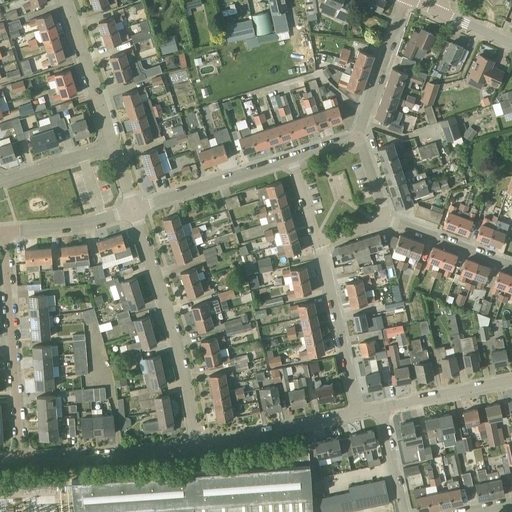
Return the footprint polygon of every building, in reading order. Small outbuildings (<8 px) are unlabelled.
[(47,2),(46,0),(30,0),(31,2),(23,4),(25,10),(47,2)] [(116,0),(91,0),(95,10),(106,6),(117,3),(116,0)] [(274,22),(274,24),(275,30),(276,33),(288,30),(284,12),(287,11),(285,2),(284,0),(269,0),(274,22)] [(303,0),(306,15),(308,25),(318,23),(316,12),(321,11),(335,18),(348,24),(351,0),(350,0),(303,0)] [(386,1),(384,0),(356,0),(357,0),(355,6),(368,13),(371,7),(381,12),(386,1)] [(18,16),(16,10),(5,14),(7,20),(18,16)] [(40,29),(54,24),(51,13),(28,20),(31,27),(39,24),(40,29)] [(115,23),(123,20),(121,15),(110,18),(98,22),(103,35),(117,30),(115,23)] [(18,29),(22,28),(19,20),(8,24),(10,31),(18,29)] [(54,24),(40,29),(44,41),(58,36),(54,24)] [(354,34),(358,34),(360,32),(360,28),(358,25),(354,25),(352,28),(352,32),(354,34)] [(253,27),(244,29),(244,32),(231,35),(232,41),(246,39),(255,38),(253,27)] [(18,29),(10,31),(9,32),(11,38),(20,35),(18,29)] [(434,35),(424,30),(421,29),(419,33),(414,31),(405,50),(404,54),(412,58),(413,56),(418,58),(424,56),(428,48),(434,35)] [(117,30),(103,35),(107,47),(129,40),(127,35),(125,36),(120,37),(118,30),(117,30)] [(150,31),(132,37),(134,44),(152,38),(150,31)] [(58,36),(44,41),(47,52),(62,47),(58,36)] [(259,45),(257,37),(255,38),(246,39),(247,48),(259,45)] [(463,48),(451,42),(447,51),(446,50),(438,69),(446,72),(448,67),(445,65),(447,60),(456,64),(458,59),(463,49),(463,48)] [(176,43),(159,47),(161,55),(178,50),(176,43)] [(62,47),(47,52),(50,59),(42,62),(43,66),(66,59),(62,47)] [(343,47),(339,57),(347,60),(349,55),(351,50),(343,47)] [(114,69),(129,64),(126,57),(134,55),(132,49),(121,53),(110,57),(114,69)] [(359,50),(357,57),(355,62),(370,67),(374,55),(359,50)] [(503,72),(491,67),(493,61),(479,55),(470,76),(485,82),(497,87),(503,72)] [(338,62),(337,63),(345,65),(346,66),(347,60),(339,57),(339,58),(338,62)] [(413,69),(416,62),(402,57),(400,65),(404,67),(413,69)] [(144,74),(141,72),(140,73),(136,62),(129,64),(114,69),(118,82),(133,77),(134,82),(146,78),(144,74)] [(355,62),(355,63),(351,75),(365,80),(370,67),(355,62)] [(32,74),(30,67),(23,69),(25,76),(32,74)] [(403,71),(392,68),(388,80),(403,85),(403,86),(411,88),(413,82),(421,84),(425,73),(413,69),(404,67),(403,71)] [(323,70),(327,78),(332,75),(328,68),(323,70)] [(19,69),(6,73),(9,82),(21,78),(19,69)] [(73,81),(69,70),(58,74),(47,77),(48,81),(56,79),(58,86),(73,81)] [(161,75),(151,78),(153,85),(163,82),(161,75)] [(365,80),(351,75),(348,82),(340,79),(338,85),(350,88),(361,92),(365,80)] [(23,80),(11,84),(13,93),(26,89),(23,80)] [(398,97),(403,86),(403,85),(388,80),(384,92),(398,97)] [(77,93),(76,90),(73,81),(58,86),(61,93),(53,96),(54,100),(65,97),(77,93)] [(440,84),(428,82),(421,101),(433,105),(440,84)] [(325,85),(319,87),(322,97),(328,95),(325,85)] [(126,107),(141,102),(138,94),(147,92),(145,87),(133,91),(122,94),(126,107)] [(503,100),(511,97),(511,90),(501,94),(503,97),(503,100)] [(384,92),(379,104),(394,110),(396,104),(404,107),(404,106),(412,108),(413,103),(407,100),(398,97),(384,92)] [(280,96),(280,97),(279,94),(270,97),(274,110),(278,109),(282,124),(276,126),(281,141),(293,137),(280,96)] [(306,133),(301,118),(294,120),(285,95),(280,96),(293,137),(306,133)] [(311,106),(313,114),(318,129),(330,124),(326,110),(318,112),(316,104),(313,97),(309,98),(308,98),(311,106)] [(482,107),(490,104),(488,97),(480,99),(482,107)] [(511,97),(503,100),(504,100),(500,102),(503,113),(511,110),(511,97)] [(305,108),(311,106),(308,98),(302,100),(305,108)] [(339,109),(335,98),(330,99),(333,107),(326,110),(330,124),(343,120),(339,109)] [(161,109),(160,104),(152,106),(150,99),(141,102),(126,107),(130,119),(145,114),(153,112),(161,109)] [(74,107),(72,100),(60,104),(62,111),(74,107)] [(223,103),(225,110),(233,108),(231,101),(223,103)] [(32,103),(18,107),(21,117),(35,113),(32,103)] [(44,103),(33,106),(35,112),(46,109),(44,103)] [(402,113),(394,110),(379,104),(375,117),(390,122),(388,129),(401,133),(403,126),(398,125),(402,113)] [(437,122),(431,104),(423,107),(429,124),(437,122)] [(0,108),(0,117),(11,115),(9,110),(1,112),(0,108)] [(161,109),(153,112),(154,117),(163,114),(161,109)] [(63,117),(61,118),(59,113),(49,117),(50,123),(40,126),(42,133),(47,148),(58,144),(54,130),(59,128),(60,131),(67,129),(63,117)] [(85,119),(83,113),(70,118),(71,123),(66,125),(71,138),(76,136),(76,138),(90,134),(85,119)] [(258,115),(261,123),(267,121),(264,114),(264,113),(258,115)] [(149,127),(145,115),(145,114),(130,119),(134,131),(149,127)] [(313,114),(308,116),(301,118),(306,133),(318,129),(313,114)] [(261,123),(258,115),(253,117),(256,125),(261,123)] [(440,121),(442,127),(456,122),(454,116),(440,121)] [(18,140),(25,138),(19,118),(11,120),(13,127),(18,140)] [(0,127),(1,131),(11,128),(13,127),(11,120),(0,124),(0,127)] [(461,137),(456,122),(442,127),(447,141),(461,137)] [(156,124),(149,127),(134,131),(138,144),(150,140),(161,137),(160,133),(159,131),(158,131),(156,124)] [(471,125),(463,133),(469,140),(477,132),(471,125)] [(251,134),(249,126),(236,130),(240,142),(244,153),(256,149),(251,134)] [(281,141),(276,126),(264,130),(268,145),(281,141)] [(227,128),(213,132),(218,145),(210,147),(216,162),(228,158),(224,147),(223,144),(231,142),(227,128)] [(268,145),(264,130),(251,134),(256,149),(268,145)] [(216,162),(210,147),(207,137),(200,139),(197,131),(186,135),(188,140),(191,150),(197,148),(203,167),(216,162)] [(42,133),(30,137),(35,152),(47,148),(42,133)] [(188,140),(186,135),(185,133),(176,136),(176,137),(178,143),(188,140)] [(16,158),(12,146),(11,143),(9,137),(0,140),(0,157),(2,162),(16,158)] [(455,146),(456,145),(463,143),(461,137),(455,139),(453,139),(455,146)] [(429,144),(433,156),(439,154),(435,142),(429,144)] [(398,155),(395,146),(394,143),(377,148),(381,161),(398,155)] [(424,146),(428,158),(433,156),(429,144),(424,146)] [(166,151),(164,146),(141,153),(145,166),(160,161),(158,153),(166,151)] [(424,146),(418,148),(422,160),(428,158),(424,146)] [(398,155),(381,161),(385,172),(402,167),(408,165),(406,158),(400,161),(398,155)] [(165,173),(160,161),(145,166),(150,178),(165,173)] [(190,171),(189,165),(181,168),(183,173),(190,171)] [(417,174),(416,169),(404,173),(402,167),(385,172),(389,184),(418,174),(417,174)] [(425,172),(417,174),(418,174),(389,184),(392,196),(428,184),(425,172)] [(496,219),(500,220),(504,221),(511,198),(511,176),(500,209),(500,208),(500,209),(497,217),(496,219)] [(449,188),(446,178),(438,180),(428,184),(392,196),(396,209),(434,196),(432,191),(440,189),(441,191),(449,188)] [(269,198),(284,193),(281,181),(256,189),(260,200),(269,197),(269,198)] [(284,193),(269,198),(273,209),(287,204),(284,193)] [(237,195),(225,199),(228,210),(241,206),(237,195)] [(251,215),(253,220),(266,216),(268,223),(276,220),(276,221),(291,216),(287,204),(273,209),(266,211),(258,213),(251,215)] [(467,235),(475,214),(468,211),(469,206),(464,204),(462,210),(460,216),(455,230),(467,235)] [(418,205),(414,215),(420,218),(424,207),(418,205)] [(432,205),(430,209),(436,211),(442,214),(444,209),(432,205)] [(455,230),(460,216),(454,214),(457,207),(451,205),(447,215),(443,226),(455,230)] [(427,220),(430,209),(424,207),(420,218),(427,220)] [(430,209),(427,220),(432,222),(436,211),(430,209)] [(432,222),(439,224),(442,214),(436,211),(432,222)] [(182,225),(178,214),(163,219),(166,230),(182,225)] [(496,219),(497,217),(493,215),(491,221),(489,220),(489,219),(483,217),(480,227),(476,238),(488,242),(493,229),(495,223),(496,219)] [(291,216),(276,221),(279,232),(294,228),(291,216)] [(503,224),(500,231),(493,229),(488,242),(500,247),(508,226),(503,224)] [(170,241),(185,236),(184,231),(182,225),(166,230),(170,241)] [(276,245),(283,243),(283,244),(298,240),(294,228),(279,232),(273,234),(265,236),(266,241),(275,239),(276,245)] [(185,236),(170,241),(173,252),(196,244),(195,238),(201,236),(200,231),(193,233),(185,236)] [(126,247),(122,234),(109,238),(116,259),(132,254),(129,246),(126,247)] [(379,234),(365,238),(369,252),(383,247),(382,245),(379,234)] [(395,248),(394,249),(406,254),(412,239),(400,235),(399,238),(392,236),(389,246),(395,248)] [(99,249),(103,263),(113,259),(116,259),(109,238),(108,238),(97,242),(99,249)] [(365,238),(363,239),(351,242),(358,262),(366,260),(364,253),(369,252),(365,238)] [(406,254),(407,254),(418,258),(424,243),(412,239),(406,254)] [(276,245),(278,252),(277,252),(278,257),(286,255),(301,251),(298,240),(283,244),(283,243),(276,245)] [(351,242),(338,246),(338,247),(341,255),(342,260),(350,258),(352,264),(342,266),(344,273),(355,271),(359,268),(358,262),(351,242)] [(74,245),(77,266),(77,272),(85,271),(84,268),(90,267),(88,256),(87,244),(74,245)] [(196,244),(173,252),(177,263),(189,259),(200,256),(198,251),(196,245),(196,244)] [(63,261),(63,267),(69,267),(77,266),(74,245),(61,247),(62,259),(63,261)] [(216,256),(218,255),(215,246),(202,250),(206,259),(216,256)] [(332,257),(341,255),(338,247),(334,248),(331,254),(332,257)] [(440,265),(445,251),(433,247),(429,258),(425,268),(431,269),(433,263),(440,265)] [(52,260),(51,256),(51,248),(38,249),(39,263),(40,270),(48,270),(48,274),(53,273),(54,284),(60,283),(58,270),(52,270),(52,269),(52,261),(52,260)] [(38,249),(26,250),(24,250),(26,264),(39,263),(38,249)] [(457,256),(445,251),(440,265),(447,268),(444,275),(449,276),(453,267),(457,256)] [(390,254),(383,256),(387,267),(393,265),(390,254)] [(255,256),(247,258),(247,255),(241,256),(243,263),(246,275),(253,273),(260,272),(260,273),(273,270),(270,257),(257,259),(259,268),(257,268),(255,256)] [(216,256),(206,259),(208,266),(219,263),(216,256)] [(478,263),(466,259),(462,270),(458,280),(464,282),(466,275),(473,277),(478,263)] [(422,263),(417,261),(413,272),(418,274),(422,263)] [(473,277),(479,279),(477,287),(482,289),(490,268),(478,263),(473,277)] [(106,281),(105,278),(102,264),(97,265),(101,283),(106,282),(106,281)] [(373,264),(362,267),(364,274),(373,272),(375,272),(373,264)] [(101,283),(97,265),(91,266),(94,280),(93,280),(93,284),(101,283)] [(197,272),(205,270),(203,265),(192,269),(180,272),(184,284),(200,279),(197,272)] [(293,282),(308,279),(306,266),(294,269),(282,271),(283,276),(291,274),(293,282)] [(132,267),(127,268),(119,270),(121,276),(133,272),(132,267)] [(506,290),(511,276),(499,271),(492,292),(497,294),(499,287),(506,290)] [(249,277),(251,289),(259,287),(257,275),(249,277)] [(126,296),(140,291),(136,277),(119,283),(118,277),(106,281),(106,282),(108,286),(116,284),(120,298),(126,296)] [(363,285),(371,283),(370,277),(365,279),(362,279),(361,279),(358,280),(346,283),(349,295),(364,291),(363,285)] [(200,279),(184,284),(188,296),(211,289),(209,284),(202,287),(200,279)] [(311,292),(308,279),(293,282),(295,290),(287,292),(288,297),(311,292)] [(48,305),(47,296),(46,288),(41,289),(34,289),(34,294),(28,295),(29,306),(48,305)] [(233,288),(218,293),(221,301),(235,297),(233,288)] [(140,291),(126,296),(130,309),(145,304),(140,291)] [(374,296),(366,298),(364,291),(349,295),(351,307),(367,303),(375,301),(374,296)] [(466,296),(458,293),(454,304),(462,307),(466,296)] [(102,295),(93,297),(95,305),(104,303),(102,295)] [(249,295),(241,297),(243,305),(251,302),(249,295)] [(282,297),(265,301),(267,307),(267,308),(284,304),(282,297)] [(221,311),(218,299),(214,300),(203,303),(191,306),(195,319),(210,314),(221,311)] [(492,302),(483,299),(478,313),(487,316),(492,302)] [(386,311),(405,308),(404,301),(391,304),(385,305),(386,311)] [(301,318),(316,314),(313,302),(290,307),(291,312),(299,311),(301,318)] [(49,315),(48,305),(29,306),(30,317),(49,315)] [(98,321),(94,308),(88,310),(92,323),(98,321)] [(88,310),(86,310),(82,311),(86,324),(92,323),(88,310)] [(116,314),(118,319),(130,315),(128,312),(128,310),(124,311),(116,314)] [(262,310),(255,311),(256,319),(264,317),(262,310)] [(376,316),(366,318),(365,312),(353,315),(356,330),(367,328),(367,331),(371,330),(378,329),(377,325),(378,325),(376,316)] [(210,314),(195,319),(198,331),(210,328),(221,324),(220,319),(212,321),(210,314)] [(301,318),(302,325),(304,330),(319,327),(316,314),(301,318)] [(49,315),(30,317),(31,327),(49,326),(53,326),(52,315),(49,316),(49,315)] [(139,334),(152,330),(148,316),(137,319),(135,320),(132,321),(130,315),(118,319),(119,325),(126,322),(130,336),(139,334)] [(243,325),(242,322),(241,318),(224,322),(226,329),(243,325)] [(427,320),(419,321),(422,334),(430,333),(427,320)] [(228,336),(252,330),(250,323),(243,325),(226,329),(228,336)] [(404,330),(403,324),(397,326),(398,331),(395,332),(396,336),(398,346),(407,345),(404,330)] [(490,338),(487,325),(480,327),(479,327),(481,340),(490,338)] [(31,327),(31,328),(32,338),(44,337),(50,336),(49,326),(31,327)] [(398,331),(397,326),(386,328),(388,337),(396,336),(395,332),(398,331)] [(306,343),(322,340),(319,327),(304,330),(295,332),(288,334),(289,339),(305,336),(306,343)] [(373,340),(383,337),(381,328),(378,329),(371,330),(367,331),(357,334),(362,355),(375,352),(373,340)] [(152,330),(139,334),(141,341),(126,345),(129,357),(141,354),(139,348),(156,343),(152,330)] [(460,339),(459,333),(451,335),(453,348),(454,353),(462,351),(466,371),(479,368),(478,360),(479,360),(474,336),(469,337),(460,339)] [(217,342),(225,340),(224,335),(212,338),(201,341),(204,353),(219,350),(217,342)] [(429,361),(427,348),(422,349),(420,338),(411,340),(413,351),(409,352),(413,373),(417,372),(419,380),(433,377),(430,366),(429,361)] [(506,350),(505,349),(503,338),(496,339),(499,350),(492,351),(494,365),(508,362),(506,350)] [(324,353),(322,340),(306,343),(308,350),(300,352),(301,357),(313,355),(324,353)] [(33,357),(52,355),(51,344),(44,345),(32,346),(33,357)] [(411,382),(408,368),(401,369),(397,346),(389,348),(391,362),(394,361),(395,369),(394,369),(395,373),(397,384),(411,382)] [(454,353),(453,348),(445,349),(444,346),(432,348),(435,360),(441,359),(444,375),(458,372),(454,353)] [(229,355),(228,355),(226,348),(219,350),(204,353),(207,366),(218,363),(230,360),(229,355)] [(280,355),(274,357),(272,350),(267,351),(270,367),(282,365),(280,355)] [(379,376),(379,372),(372,373),(369,360),(376,358),(375,352),(362,355),(369,390),(382,388),(379,376)] [(131,363),(142,359),(141,354),(129,357),(131,363)] [(235,364),(248,361),(247,354),(234,357),(235,364)] [(52,355),(33,357),(34,367),(52,366),(52,355)] [(148,372),(163,369),(160,355),(145,358),(148,372)] [(117,361),(110,363),(112,370),(119,368),(117,361)] [(248,361),(235,364),(236,372),(250,368),(248,361)] [(311,363),(303,364),(305,377),(314,375),(311,363)] [(52,366),(34,367),(35,378),(53,377),(52,366)] [(290,389),(285,367),(279,368),(281,381),(283,391),(289,390),(290,389)] [(273,383),(281,381),(279,368),(271,370),(273,383)] [(163,369),(148,372),(148,373),(144,374),(147,387),(137,390),(136,389),(129,391),(130,392),(131,397),(138,395),(150,392),(149,387),(152,386),(166,383),(163,369)] [(226,377),(233,376),(233,371),(221,373),(209,375),(211,387),(227,384),(226,377)] [(293,378),(294,388),(290,389),(289,390),(292,406),(306,403),(304,391),(303,388),(307,388),(305,376),(293,378)] [(53,377),(35,378),(36,389),(48,388),(54,387),(53,377)] [(123,379),(115,381),(117,387),(124,386),(123,379)] [(334,397),(331,383),(322,386),(320,380),(314,381),(318,401),(334,397)] [(227,384),(211,387),(213,399),(229,396),(227,384)] [(279,397),(278,393),(277,393),(276,386),(259,390),(261,397),(265,396),(265,400),(268,411),(282,408),(279,397)] [(83,401),(82,389),(75,390),(75,402),(83,401)] [(156,411),(171,409),(169,395),(151,398),(150,392),(138,395),(140,407),(155,404),(156,411)] [(55,396),(51,396),(36,397),(37,408),(56,406),(55,396)] [(213,399),(214,404),(215,409),(231,406),(229,396),(213,399)] [(497,428),(495,420),(503,418),(500,403),(485,406),(488,420),(484,421),(489,446),(490,446),(489,444),(500,441),(498,441),(495,429),(497,428)] [(56,406),(37,408),(38,418),(56,417),(56,406)] [(231,406),(215,409),(217,421),(233,418),(231,406)] [(477,408),(462,411),(465,423),(465,426),(475,424),(477,431),(481,430),(485,429),(484,422),(480,423),(477,408)] [(174,423),(171,409),(156,411),(158,420),(143,423),(145,432),(162,429),(161,425),(173,423),(174,423)] [(454,430),(450,414),(438,416),(443,441),(455,439),(453,431),(454,430)] [(102,415),(92,416),(93,435),(104,434),(102,415)] [(102,415),(104,434),(114,433),(114,421),(113,415),(102,415)] [(92,416),(81,417),(82,424),(83,436),(93,435),(92,416)] [(438,416),(437,416),(425,419),(428,431),(429,436),(431,444),(443,441),(438,416)] [(56,417),(38,418),(39,428),(57,427),(56,417)] [(421,434),(416,435),(413,422),(400,424),(404,448),(417,445),(418,449),(424,449),(423,448),(424,448),(421,434)] [(57,427),(39,428),(40,439),(58,438),(57,427)] [(377,446),(373,430),(361,432),(365,448),(377,446)] [(361,432),(350,435),(350,438),(345,440),(348,455),(354,454),(353,451),(365,448),(361,432)] [(462,437),(462,439),(465,451),(472,449),(470,436),(462,437)] [(348,455),(345,440),(339,441),(338,437),(326,440),(330,456),(341,453),(342,457),(348,455)] [(462,439),(454,441),(456,453),(465,451),(462,439)] [(314,443),(318,458),(330,456),(326,440),(314,443)] [(426,460),(433,458),(431,446),(424,448),(423,448),(424,449),(426,460)] [(314,511),(313,499),(312,500),(311,496),(310,480),(312,480),(311,467),(309,468),(308,451),(268,453),(257,455),(258,467),(152,474),(152,469),(141,469),(142,475),(71,479),(73,511),(314,511)] [(458,453),(451,455),(455,474),(462,472),(458,453)] [(450,456),(443,457),(445,465),(451,463),(450,456)] [(502,482),(501,478),(500,478),(499,474),(510,472),(507,457),(502,458),(503,466),(497,467),(498,471),(486,473),(491,497),(504,494),(502,482)] [(379,458),(367,461),(369,466),(380,464),(379,458)] [(322,477),(320,465),(311,467),(312,480),(322,477)] [(411,467),(403,469),(405,477),(412,475),(411,467)] [(486,473),(485,469),(477,470),(479,482),(475,483),(476,488),(478,500),(491,497),(486,473)] [(470,472),(462,474),(465,487),(473,485),(470,472)] [(313,499),(314,511),(339,511),(377,505),(389,503),(384,479),(372,481),(349,485),(350,492),(313,499)] [(461,491),(458,479),(446,482),(448,490),(452,506),(463,503),(461,491)] [(437,492),(435,485),(431,486),(430,486),(424,488),(429,510),(440,508),(437,492)] [(424,488),(424,487),(416,489),(413,489),(417,511),(421,511),(429,510),(424,488)] [(448,490),(442,491),(437,492),(440,508),(452,506),(448,490)]
